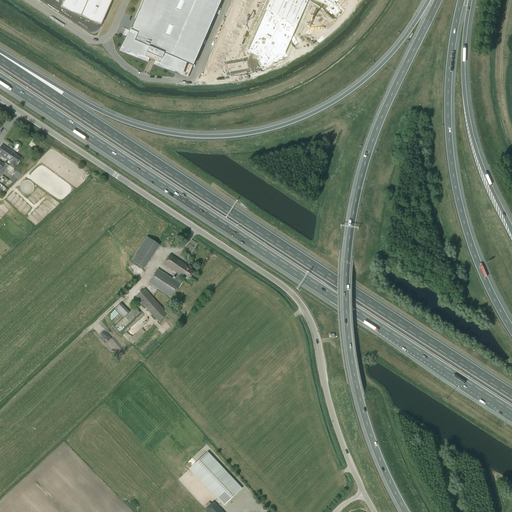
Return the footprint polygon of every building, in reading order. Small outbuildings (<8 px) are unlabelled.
[(100,25),(111,0),(39,0),(86,31),(88,32),(91,32),(93,32),(96,31),(98,29),(99,27),(100,25)] [(130,31),(122,49),(147,60),(148,59),(155,62),(154,64),(153,64),(152,66),(153,66),(154,65),(179,75),(185,63),(192,67),(192,66),(206,35),(220,0),(143,0),(135,19),(130,30),(130,31)] [(236,0),(207,65),(258,55),(257,58),(262,67),(285,54),(284,53),(310,39),(348,0),(236,0)] [(1,145),(0,146),(0,155),(9,161),(9,160),(11,162),(9,165),(13,168),(16,164),(16,165),(20,158),(14,154),(14,153),(1,145)] [(146,236),(130,261),(143,269),(159,245),(146,236)] [(157,269),(148,283),(171,298),(183,279),(180,277),(181,276),(181,275),(188,279),(193,271),(186,267),(186,266),(170,255),(164,264),(178,274),(174,280),(157,269)] [(144,289),(135,297),(158,322),(167,314),(144,289)] [(120,303),(114,309),(123,318),(128,312),(120,303)] [(135,308),(114,327),(119,332),(139,313),(135,308)] [(207,451),(189,469),(223,506),(242,488),(207,451)]
